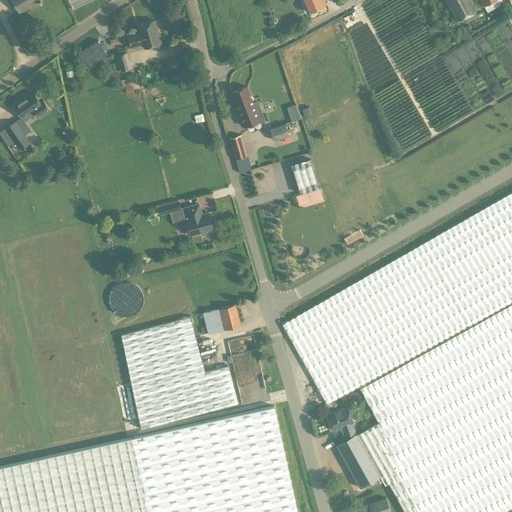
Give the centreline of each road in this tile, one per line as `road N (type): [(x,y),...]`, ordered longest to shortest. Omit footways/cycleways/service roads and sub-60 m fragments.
road 1 (unclassified): [(269,306),(190,0)]
road 2 (unclassified): [(269,306),(511,171)]
road 3 (unclassified): [(325,511),(269,306)]
road 4 (unclassified): [(0,86),(121,0)]
